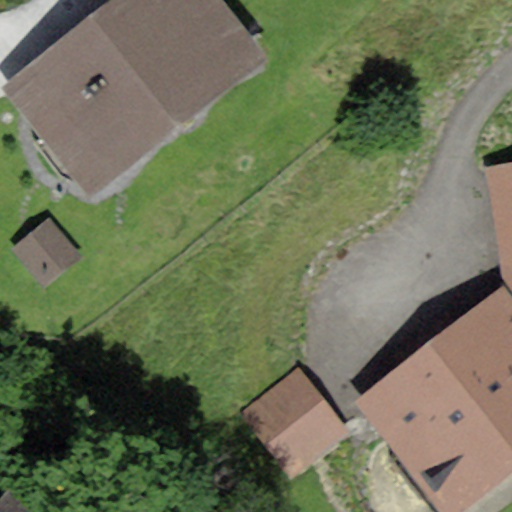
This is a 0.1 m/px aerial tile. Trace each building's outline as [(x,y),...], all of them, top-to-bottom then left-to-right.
[(254,50),(215,0),(124,0),(18,82),(92,176),(254,50)] [(511,276),(511,175),(494,179),(511,276)] [(83,263),(57,229),(22,256),(48,290),(83,263)] [(482,511),(511,488),(511,294),(511,292),(369,407),(455,511),(482,511)] [(354,436),(306,374),(249,418),(298,480),(354,436)] [(30,511),(14,499),(3,511),(30,511)]
